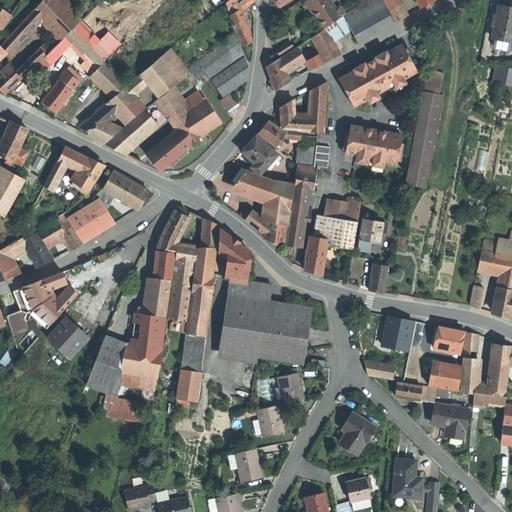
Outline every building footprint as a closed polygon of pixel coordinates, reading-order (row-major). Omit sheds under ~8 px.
[(61,0),(43,0),(33,11),(40,18),(60,39),(80,20),(61,0)] [(237,0),(231,0),(227,3),(230,15),(239,10),(241,9),(237,0)] [(237,0),(241,9),(253,0),(237,0)] [(330,0),(307,0),(305,2),(314,16),(323,28),(345,12),(340,5),(336,8),(330,0)] [(366,0),(343,15),(351,30),(358,43),(393,24),(382,0),(366,0)] [(397,0),(384,0),(389,10),(400,5),(397,0)] [(400,5),(389,10),(395,23),(405,17),(400,5)] [(511,7),(509,7),(498,5),(496,17),(495,25),(492,37),(511,40),(511,7)] [(0,7),(0,31),(11,16),(0,7)] [(239,10),(230,15),(232,21),(243,46),(253,41),(247,29),(239,10)] [(33,11),(1,46),(9,52),(40,18),(33,11)] [(343,15),(326,27),(326,28),(333,41),(351,30),(343,15)] [(80,21),(65,37),(69,41),(86,57),(96,67),(96,68),(112,52),(80,21)] [(326,28),(312,37),(325,61),(340,53),(333,41),(326,28)] [(235,32),(189,69),(194,75),(203,69),(211,80),(245,56),(237,38),(235,32)] [(46,55),(44,58),(51,65),(68,47),(69,41),(65,37),(51,51),(46,55)] [(312,37),(297,47),(302,55),(310,70),(317,66),(325,61),(312,37)] [(290,42),(277,50),(281,56),(294,48),(290,42)] [(44,44),(39,48),(40,49),(46,55),(51,51),(44,44)] [(370,62),(339,79),(354,106),(383,91),(380,86),(386,83),(389,87),(417,71),(402,44),(370,62)] [(0,60),(9,52),(1,46),(0,47),(0,60)] [(297,47),(279,58),(283,68),(302,55),(297,47)] [(16,71),(16,72),(21,78),(46,55),(40,49),(16,71)] [(170,49),(159,58),(179,82),(190,73),(170,49)] [(245,56),(211,80),(224,97),(247,81),(249,67),(245,56)] [(86,57),(80,64),(90,74),(96,67),(86,57)] [(51,65),(44,58),(39,63),(46,70),(51,65)] [(159,58),(141,74),(148,82),(160,96),(179,82),(159,58)] [(274,62),(268,66),(275,89),(288,82),(283,68),(279,58),(274,62)] [(104,62),(90,77),(112,97),(128,84),(104,62)] [(12,66),(0,77),(0,86),(0,87),(5,92),(21,78),(16,72),(16,71),(12,66)] [(82,76),(69,66),(66,69),(79,80),(82,76)] [(79,80),(66,69),(58,78),(59,79),(72,89),(79,80)] [(141,74),(122,90),(131,99),(137,93),(141,88),(148,82),(141,74)] [(72,89),(59,79),(57,81),(47,95),(42,101),(48,106),(56,112),(72,89)] [(55,80),(45,93),(47,95),(57,81),(55,80)] [(327,81),(310,91),(309,99),(310,103),(310,117),(309,131),(324,132),(327,81)] [(175,86),(157,100),(179,132),(188,147),(200,138),(206,133),(190,110),(175,86)] [(107,103),(117,113),(132,100),(131,99),(122,90),(107,103)] [(443,95),(423,91),(406,185),(426,188),(443,95)] [(231,92),(220,100),(228,111),(239,103),(231,92)] [(190,110),(206,133),(221,122),(206,98),(190,110)] [(287,103),(281,106),(281,115),(294,116),(294,99),(287,103)] [(132,100),(117,113),(127,124),(142,110),(132,100)] [(117,113),(107,103),(102,107),(113,118),(117,113)] [(113,118),(102,107),(82,125),(92,136),(108,122),(113,118)] [(145,109),(105,144),(121,152),(155,122),(145,109)] [(294,116),(281,115),(282,129),(303,130),(304,121),(300,117),(294,116)] [(310,117),(300,117),(304,121),(303,130),(309,131),(310,117)] [(263,127),(257,133),(276,147),(283,136),(280,136),(282,130),(268,121),(263,127)] [(19,125),(12,122),(0,146),(0,154),(14,161),(20,147),(29,130),(19,125)] [(92,136),(91,136),(98,140),(105,144),(120,129),(108,122),(92,136)] [(375,129),(351,125),(350,133),(346,133),(343,150),(356,153),(356,157),(387,162),(387,158),(401,161),(404,144),(400,143),(402,134),(375,129)] [(300,132),(282,130),(280,136),(283,136),(300,138),(300,132)] [(179,132),(172,137),(183,151),(188,147),(179,132)] [(317,132),(300,132),(300,138),(296,163),(312,165),(312,166),(317,132)] [(206,133),(200,138),(205,145),(211,140),(206,133)] [(248,144),(242,152),(255,163),(251,167),(260,175),(277,155),(256,135),(248,144)] [(183,151),(172,137),(147,157),(153,164),(159,171),(183,151)] [(331,147),(317,145),(314,166),(318,166),(328,168),(331,147)] [(76,152),(66,146),(59,160),(66,164),(68,165),(76,152)] [(29,152),(20,147),(14,161),(22,165),(29,152)] [(76,152),(68,165),(81,171),(89,158),(83,155),(76,152)] [(105,166),(89,158),(81,171),(74,182),(88,191),(105,166)] [(53,191),(66,164),(59,160),(45,186),(53,191)] [(312,167),(298,164),(297,172),(316,175),(318,166),(314,166),(312,166),(312,165),(312,167)] [(8,169),(0,183),(0,213),(4,216),(24,178),(8,169)] [(149,191),(114,170),(103,188),(115,195),(123,200),(132,206),(138,209),(144,200),(149,191)] [(274,181),(248,171),(238,185),(271,197),(273,189),(274,181)] [(297,172),(295,186),(296,186),(308,188),(314,189),(316,175),(297,172)] [(294,183),(274,181),(273,189),(292,192),(294,183)] [(308,188),(296,186),(293,202),(306,203),(308,188)] [(99,192),(97,194),(100,199),(106,209),(115,195),(103,188),(102,188),(99,192)] [(292,192),(273,189),(271,197),(269,215),(267,222),(288,225),(292,192)] [(97,194),(94,190),(65,214),(68,218),(81,210),(100,199),(97,194)] [(100,199),(81,210),(97,234),(115,223),(106,209),(100,199)] [(132,206),(123,200),(122,204),(130,209),(132,206)] [(330,218),(333,200),(327,205),(324,217),(330,218)] [(347,203),(333,200),(330,218),(344,221),(346,208),(347,203)] [(360,203),(348,201),(347,203),(346,208),(359,211),(360,203)] [(293,202),(287,245),(295,246),(299,247),(302,230),(306,203),(293,202)] [(251,212),(246,208),(240,216),(245,220),(251,212)] [(329,239),(328,244),(343,246),(345,233),(355,235),(357,223),(359,211),(346,208),(344,221),(330,218),(324,217),(321,237),(329,239)] [(97,234),(81,210),(68,218),(84,242),(97,234)] [(189,218),(176,211),(163,236),(161,242),(159,248),(177,250),(178,244),(176,243),(189,218)] [(256,217),(251,212),(245,220),(265,234),(267,225),(259,218),(256,217)] [(259,218),(267,225),(267,222),(269,215),(264,212),(259,218)] [(63,214),(38,230),(46,242),(58,235),(60,233),(71,226),(63,214)] [(213,222),(206,219),(204,246),(218,246),(220,225),(213,222)] [(383,223),(364,219),(361,239),(373,241),(380,242),(382,232),(383,223)] [(288,225),(267,222),(267,225),(265,234),(264,237),(285,247),(288,225)] [(71,226),(60,233),(65,242),(68,246),(70,250),(82,243),(71,226)] [(231,237),(220,229),(220,249),(228,257),(231,237)] [(38,232),(24,240),(29,248),(39,266),(46,263),(53,259),(38,232)] [(345,233),(343,246),(352,248),(355,235),(345,233)] [(511,240),(485,234),(482,248),(507,253),(511,253),(511,240)] [(321,237),(312,236),(306,271),(315,273),(322,276),(328,244),(329,239),(321,237)] [(23,237),(16,241),(22,251),(29,248),(24,240),(23,237)] [(242,245),(231,237),(228,257),(226,277),(232,278),(247,281),(251,252),(242,245)] [(373,241),(361,239),(359,251),(365,252),(371,253),(373,241)] [(4,247),(2,248),(9,259),(22,251),(16,241),(4,247)] [(198,247),(178,244),(177,250),(176,260),(196,263),(198,247)] [(295,246),(287,245),(285,253),(294,254),(295,246)] [(204,247),(199,248),(196,273),(207,275),(210,266),(212,247),(204,247)] [(0,249),(0,281),(0,282),(18,275),(9,259),(2,248),(0,249)] [(507,253),(482,248),(477,271),(483,272),(483,268),(503,272),(507,253)] [(175,252),(159,250),(155,278),(172,279),(175,252)] [(511,253),(507,253),(503,272),(502,276),(511,278),(511,253)] [(196,263),(176,260),(172,289),(192,293),(196,263)] [(389,266),(374,263),(369,290),(376,291),(384,292),(389,266)] [(196,273),(195,273),(190,309),(209,312),(211,313),(215,276),(207,275),(196,273)] [(511,278),(502,276),(500,285),(511,287),(511,278)] [(149,314),(149,315),(167,316),(172,279),(155,278),(154,277),(152,294),(149,314)] [(247,281),(232,278),(231,290),(271,297),(272,284),(247,281)] [(484,286),(475,284),(471,303),(480,304),(484,286)] [(511,287),(500,285),(498,284),(493,311),(500,314),(511,317),(511,312),(511,287)] [(33,285),(27,287),(33,298),(38,295),(33,285)] [(27,287),(13,293),(31,323),(32,322),(41,312),(33,298),(27,287)] [(192,293),(172,289),(169,318),(175,318),(188,321),(192,293)] [(271,297),(231,290),(230,294),(270,300),(271,297)] [(270,300),(230,294),(227,311),(235,313),(259,317),(258,329),(306,337),(311,307),(270,300)] [(41,312),(32,322),(42,332),(66,307),(63,303),(60,301),(52,308),(48,305),(41,312)] [(312,307),(311,307),(306,337),(302,363),(304,363),(312,307)] [(209,312),(190,309),(187,332),(207,336),(209,312)] [(235,313),(227,311),(224,337),(231,338),(235,313)] [(149,314),(136,313),(132,345),(145,347),(149,315),(149,314)] [(259,317),(235,313),(231,338),(224,337),(222,351),(302,363),(306,337),(258,329),(259,317)] [(167,316),(149,315),(145,347),(144,359),(160,362),(167,316)] [(402,319),(392,316),(386,346),(408,350),(412,330),(414,321),(402,319)] [(66,318),(49,338),(70,357),(87,337),(77,328),(66,318)] [(188,321),(175,318),(174,321),(171,324),(170,330),(186,333),(188,321)] [(424,323),(414,321),(412,330),(423,332),(424,323)] [(465,331),(439,326),(435,348),(460,353),(465,331)] [(207,336),(187,332),(183,369),(203,372),(207,336)] [(127,343),(106,336),(103,342),(98,340),(96,347),(101,349),(86,384),(107,393),(113,393),(116,382),(126,344),(127,344),(127,343)] [(132,345),(127,344),(126,344),(116,382),(136,385),(154,388),(156,377),(157,377),(160,362),(144,359),(145,347),(132,345)] [(490,346),(489,364),(491,364),(505,366),(509,366),(511,367),(511,348),(511,347),(499,346),(490,346)] [(396,366),(365,361),(369,375),(394,380),(396,366)] [(468,361),(463,361),(461,392),(474,394),(474,387),(475,362),(468,361)] [(505,366),(491,364),(488,388),(503,390),(505,366)] [(461,373),(431,368),(429,385),(458,390),(461,373)] [(203,372),(183,369),(177,398),(188,400),(198,402),(203,372)] [(300,372),(279,377),(284,403),(305,399),(303,386),(300,372)] [(422,387),(398,383),(396,396),(409,398),(420,400),(422,387)] [(432,387),(422,386),(422,387),(420,400),(428,401),(431,391),(432,387)] [(488,388),(474,387),(474,394),(473,405),(504,407),(505,390),(503,390),(488,388)] [(154,390),(144,389),(142,395),(153,397),(154,390)] [(437,392),(431,391),(428,401),(435,402),(437,392)] [(188,400),(177,398),(176,405),(187,407),(188,400)] [(279,404),(258,409),(264,436),(285,431),(282,419),(279,404)] [(469,409),(437,404),(434,424),(449,426),(453,427),(452,436),(464,438),(469,409)] [(511,407),(504,407),(502,425),(511,426),(511,407)] [(377,425),(354,411),(348,421),(352,423),(347,431),(342,440),(360,451),(366,442),(377,425)] [(345,425),(343,429),(347,431),(352,423),(348,421),(345,425)] [(511,426),(502,425),(500,438),(500,444),(511,445),(511,426)] [(500,438),(488,436),(485,460),(498,462),(500,444),(500,438)] [(256,448),(235,452),(239,467),(242,481),(263,476),(260,464),(256,448)] [(235,452),(227,454),(231,469),(239,467),(235,452)] [(408,462),(399,462),(396,498),(413,499),(415,479),(416,463),(408,462)] [(367,477),(348,481),(350,491),(352,501),(353,501),(371,497),(372,496),(367,477)] [(424,480),(415,479),(413,499),(422,500),(423,492),(423,488),(424,480)] [(437,511),(440,484),(430,483),(429,488),(429,493),(427,511),(437,511)] [(148,485),(124,491),(128,511),(139,508),(150,505),(150,503),(157,501),(153,484),(148,485)] [(244,491),(216,497),(219,511),(241,511),(241,508),(239,500),(245,499),(244,491)] [(329,511),(325,492),(307,496),(308,504),(310,511),(307,511),(329,511)] [(192,511),(189,496),(158,503),(160,511),(192,511)] [(371,497),(353,501),(355,508),(373,504),(371,497)]
